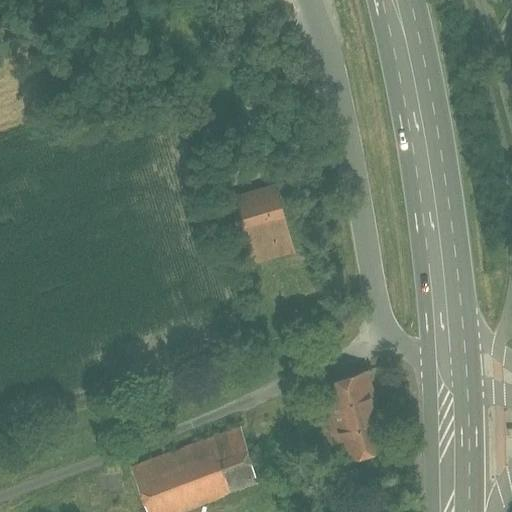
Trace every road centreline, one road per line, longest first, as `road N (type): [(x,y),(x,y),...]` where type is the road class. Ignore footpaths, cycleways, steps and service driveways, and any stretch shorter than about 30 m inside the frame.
road 1 (residential): [(385,332),(268,393),(0,496)]
road 2 (primary): [(408,0),(437,177),(455,377)]
road 3 (residential): [(309,0),(329,54),(385,332)]
road 4 (primary): [(455,377),(453,511)]
